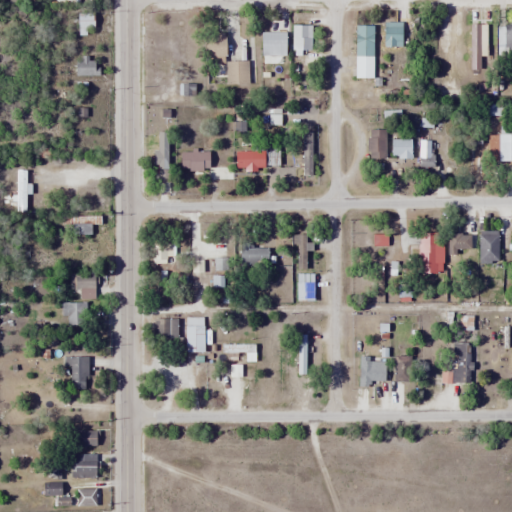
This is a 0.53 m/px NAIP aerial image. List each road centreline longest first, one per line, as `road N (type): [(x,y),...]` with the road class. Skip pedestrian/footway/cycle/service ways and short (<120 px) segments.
road 1 (tertiary): [(128,511),(127,0)]
road 2 (residential): [(337,414),(336,0)]
road 3 (residential): [(127,204),(511,202)]
road 4 (residential): [(511,413),(128,415)]
